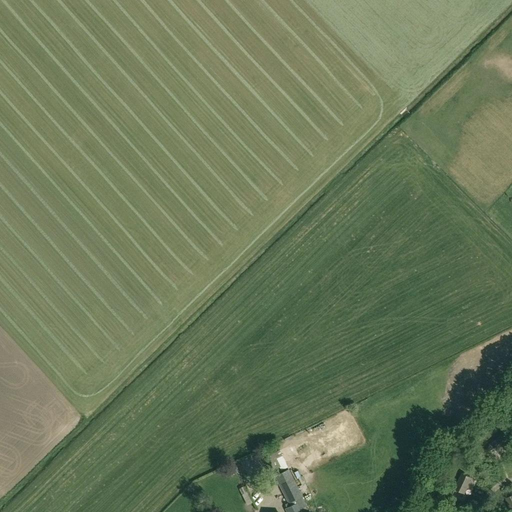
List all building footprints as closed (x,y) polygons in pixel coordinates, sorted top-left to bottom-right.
[(506,450),(511,443),(511,441),(503,433),(491,444),(498,452),(504,447),(506,450)] [(281,471),(288,468),(279,450),(272,454),(281,471)] [(274,477),(288,504),(301,497),(288,470),(274,477)] [(470,489),(475,480),(462,474),(455,489),(464,494),(467,488),(470,489)] [(267,484),(260,489),(264,496),(271,492),(267,484)]
